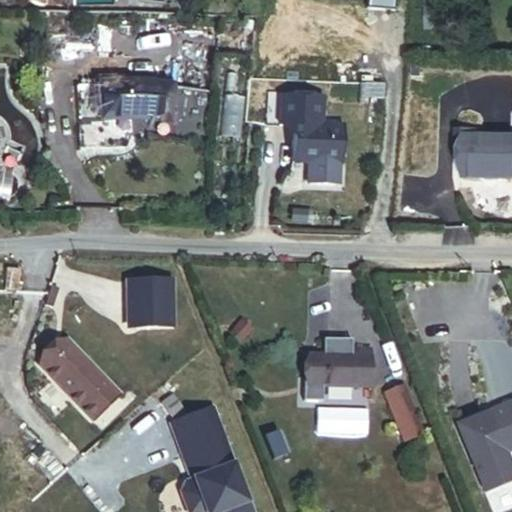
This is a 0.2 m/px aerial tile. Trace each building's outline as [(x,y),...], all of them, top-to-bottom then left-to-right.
[(147,93),(82,96),(85,156),(106,155),(106,147),(127,145),(126,141),(144,140),(207,149),(213,102),(147,93)] [(301,170),(351,174),(354,135),(304,132),(301,170)] [(511,136),(486,135),(483,175),(511,176),(511,136)] [(179,330),(178,286),(136,287),(137,331),(179,330)] [(443,320),(480,314),(476,287),(439,293),(443,320)] [(246,334),(260,329),(256,319),(242,324),(246,334)] [(50,380),(78,352),(72,345),(43,373),(50,380)] [(315,390),(372,393),(374,353),(349,351),(348,362),(316,361),(315,390)] [(127,402),(78,352),(50,380),(99,430),(127,402)] [(403,393),(385,400),(405,448),(422,441),(403,393)] [(179,425),(202,484),(194,487),(190,497),(195,511),(255,511),(215,411),(179,425)] [(509,470),(511,468),(511,420),(491,430),(509,470)]
